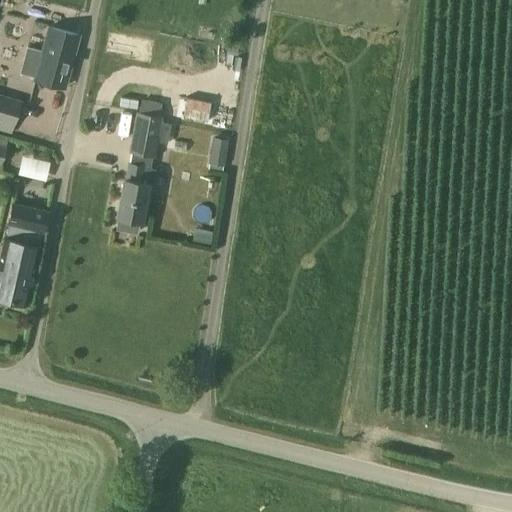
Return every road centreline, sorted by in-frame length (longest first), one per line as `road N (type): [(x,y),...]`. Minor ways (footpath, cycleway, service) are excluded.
road 1 (unclassified): [(199,432),(268,0)]
road 2 (unclassified): [(25,386),(98,0)]
road 3 (unclassified): [(199,432),(511,506)]
road 4 (unclassified): [(25,386),(160,422)]
